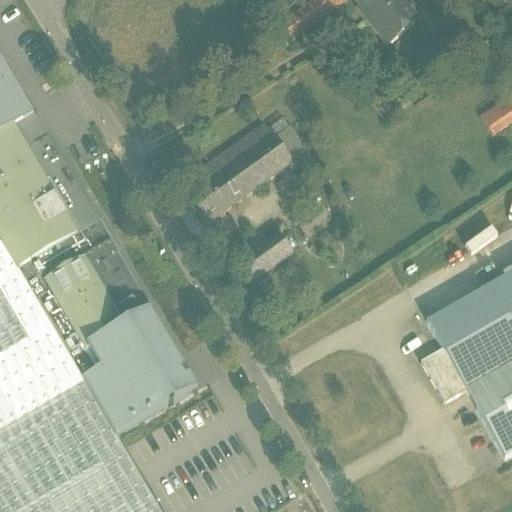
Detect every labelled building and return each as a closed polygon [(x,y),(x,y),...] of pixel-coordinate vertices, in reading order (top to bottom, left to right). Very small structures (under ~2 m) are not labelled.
[(340,0),(316,0),(275,31),(287,47),(344,5),(340,0)] [(364,21),(387,50),(410,32),(408,30),(422,19),(405,0),(353,0),(360,10),(365,6),(372,15),(364,21)] [(116,441),(170,409),(198,393),(100,227),(35,117),(33,118),(28,110),(29,109),(0,58),(0,244),(18,275),(83,387),(84,388),(91,401),(116,441)] [(365,87),(376,104),(388,96),(377,79),(365,87)] [(391,122),(409,107),(400,95),(381,110),(391,122)] [(511,107),(507,100),(480,119),(493,139),(511,126),(511,107)] [(291,168),(289,166),(272,142),(263,128),(195,177),(204,189),(187,202),(205,227),(291,168)] [(0,511),(159,511),(116,441),(91,401),(84,388),(83,387),(18,275),(0,244),(0,511)] [(251,289),(265,279),(254,263),(239,273),(251,289)] [(511,276),(443,316),(425,326),(441,354),(420,366),(444,407),(465,395),(475,413),(504,463),(511,458),(511,276)]
